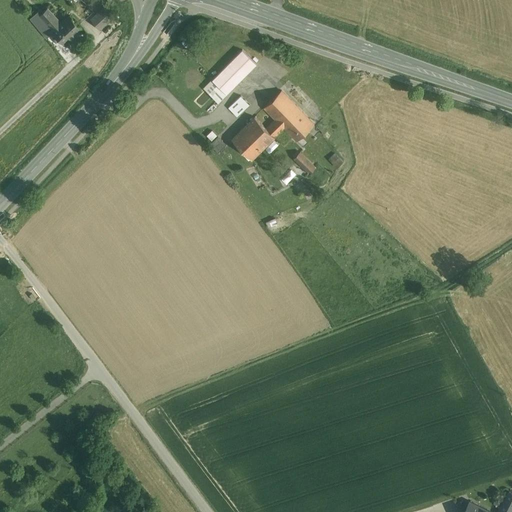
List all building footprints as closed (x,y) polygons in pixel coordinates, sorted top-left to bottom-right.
[(106,6),(91,18),(100,29),(115,17),(106,6)] [(41,15),(40,15),(46,21),(53,14),(47,8),(41,15)] [(46,21),(40,15),(41,15),(39,12),(31,19),(46,38),(53,32),(54,31),(46,21)] [(62,24),(53,14),(46,21),(54,31),(62,24)] [(82,28),(70,16),(62,24),(54,31),(53,32),(62,43),(73,33),(74,35),(82,28)] [(243,52),(213,81),(226,94),(256,66),(243,52)] [(282,91),(265,109),(299,142),(317,124),(282,91)] [(229,107),(238,116),(250,104),(241,95),(229,107)] [(256,117),(233,139),(252,159),(274,137),(256,117)] [(219,152),(227,144),(213,130),(207,136),(213,141),(211,144),(219,152)] [(293,157),(310,173),(317,166),(300,150),(293,157)] [(339,167),(345,161),(336,152),(330,158),(339,167)] [(491,511),(470,502),(465,511),(491,511)]
